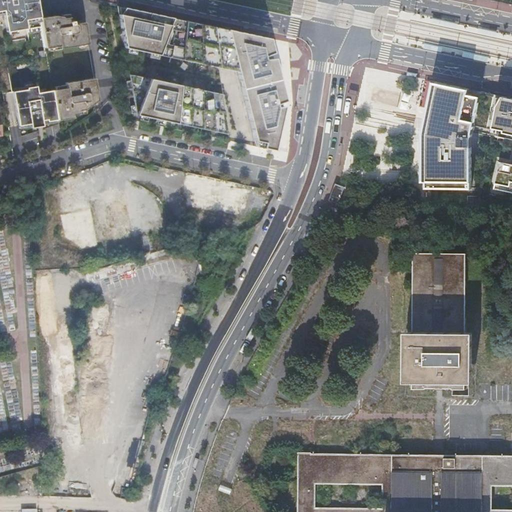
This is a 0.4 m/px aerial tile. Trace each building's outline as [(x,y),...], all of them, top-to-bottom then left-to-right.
[(0,0),(0,10),(5,10),(5,12),(8,32),(10,32),(18,30),(27,29),(26,21),(26,19),(41,17),(37,0),(0,0)] [(263,37),(118,7),(124,53),(238,77),(255,148),(276,152),(289,103),(285,84),(281,68),(275,39),(263,37)] [(43,30),(46,49),(60,47),(60,49),(88,44),(85,23),(74,25),(74,21),(70,22),(70,19),(56,17),(41,19),(41,21),(43,30)] [(221,93),(129,74),(134,115),(228,136),(221,93)] [(53,91),(58,121),(73,118),(72,115),(79,114),(78,111),(84,110),(84,107),(88,106),(88,103),(98,101),(94,79),(66,84),(67,89),(53,91)] [(482,92),(437,82),(425,139),(425,188),(471,189),(472,138),(474,126),(482,92)] [(15,93),(14,93),(20,127),(23,127),(32,125),(32,128),(32,130),(44,128),(44,126),(43,122),(48,121),(48,123),(56,122),(58,121),(53,91),(46,93),(39,94),(38,91),(37,88),(35,88),(28,89),(28,91),(15,93)] [(511,98),(482,92),(474,126),(511,134),(511,98)] [(511,163),(500,161),(494,189),(511,192),(511,163)] [(183,204),(240,217),(247,187),(189,175),(183,204)] [(122,189),(90,195),(100,247),(132,241),(122,189)] [(410,388),(434,388),(443,388),(466,388),(466,369),(464,369),(464,343),(466,343),(467,252),(411,251),(410,342),(413,342),(412,369),(410,369),(410,388)] [(72,331),(69,281),(54,281),(56,331),(72,331)] [(511,511),(511,453),(483,453),(483,457),(392,456),(392,452),(297,451),(295,511),(511,511)]
